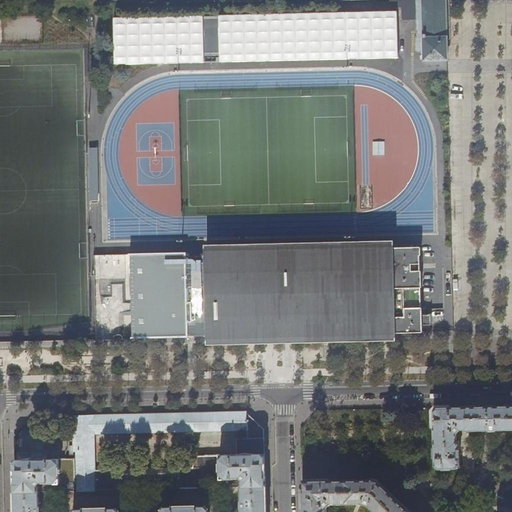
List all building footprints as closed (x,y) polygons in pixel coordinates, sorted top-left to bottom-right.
[(395,19),(217,22),(218,64),(338,61),(338,58),(396,57),(395,19)] [(210,25),(122,24),(122,63),(210,63),(210,25)] [(388,248),(388,250),(389,289),(420,288),(420,247),(388,248)] [(200,256),(201,338),(220,338),(252,337),(287,336),(324,335),(352,335),(379,334),(391,334),(390,308),(389,289),(388,250),(200,254),(200,256)] [(201,338),(200,256),(185,256),(184,253),(94,255),(96,340),(107,340),(141,339),(186,338),(201,338)] [(390,308),(391,334),(407,333),(422,333),(421,308),(390,308)] [(511,511),(511,405),(503,406),(453,407),(433,408),(434,469),(459,469),(458,441),(456,441),(456,434),(460,429),(465,429),(465,430),(511,429),(511,511)] [(204,413),(204,431),(246,430),(246,440),(250,439),(251,454),(265,454),(265,447),(265,429),(246,412),(226,413),(204,413)] [(94,434),(204,431),(204,413),(176,414),(109,415),(73,416),(74,459),(75,483),(75,491),(95,491),(95,470),(94,434)] [(265,454),(251,454),(205,456),(205,480),(231,479),(231,478),(239,478),(242,481),(242,487),(241,487),(241,511),(266,511),(266,509),(266,486),(265,461),(265,454)] [(205,456),(197,456),(193,456),(193,468),(125,470),(125,490),(205,488),(205,480),(205,456)] [(47,484),(75,483),(74,459),(40,460),(40,459),(38,457),(34,457),(32,458),(32,460),(14,460),(15,486),(15,511),(39,511),(39,492),(39,491),(37,491),(37,485),(40,482),(47,482),(47,484)] [(120,469),(95,470),(95,491),(121,491),(120,469)] [(409,511),(376,480),(302,481),(303,503),(303,511),(326,511),(326,508),(331,504),(337,504),(363,504),(369,506),(374,511),(409,511)]
